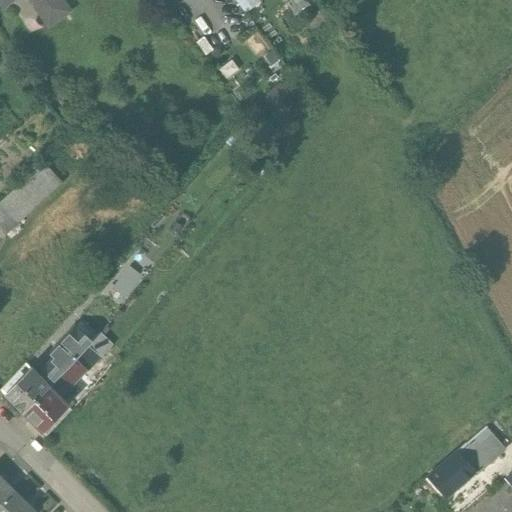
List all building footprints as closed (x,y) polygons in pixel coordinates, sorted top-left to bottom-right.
[(30,0),(37,9),(50,0),(30,0)] [(68,11),(60,0),(50,0),(37,9),(48,25),(68,11)] [(258,0),(233,0),(243,13),(260,3),(258,0)] [(1,51),(0,52),(0,71),(2,73),(12,59),(1,51)] [(414,76),(392,92),(407,112),(429,97),(414,76)] [(14,137),(7,145),(17,155),(25,147),(14,137)] [(45,161),(0,201),(0,234),(3,238),(64,182),(45,161)] [(135,252),(114,276),(127,288),(149,264),(135,252)] [(30,368),(5,394),(24,413),(62,374),(75,360),(87,347),(87,346),(90,342),(75,328),(51,354),(55,357),(37,375),(30,368)] [(87,347),(99,356),(115,340),(103,329),(90,342),(87,346),(87,347)] [(62,374),(72,384),(99,356),(87,347),(75,360),(62,374)] [(72,384),(62,374),(24,413),(42,432),(67,406),(55,394),(63,393),(72,384)] [(72,410),(67,406),(42,432),(47,436),(72,410)] [(470,470),(473,473),(504,447),(486,427),(466,444),(468,447),(478,439),(490,453),(470,470)] [(466,444),(429,477),(447,497),(473,473),(470,470),(490,453),(478,439),(468,447),(466,444)] [(0,504),(12,492),(0,479),(0,504)] [(32,511),(12,492),(0,504),(0,511),(32,511)]
